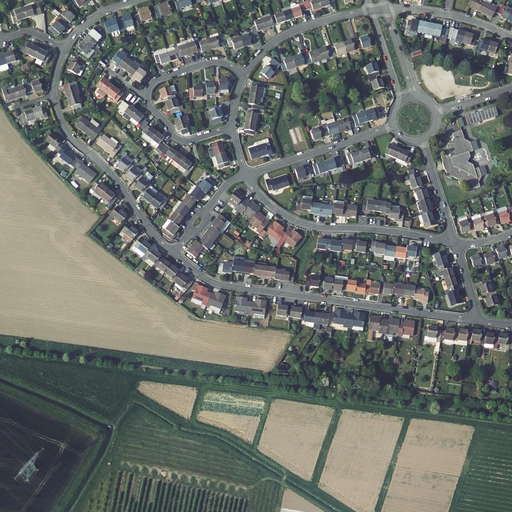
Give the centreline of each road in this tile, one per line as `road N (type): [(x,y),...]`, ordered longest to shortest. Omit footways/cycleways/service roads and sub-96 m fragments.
road 1 (residential): [(481,321),(220,284),(173,253)]
road 2 (residential): [(173,253),(110,172),(65,131),(53,93),(64,48)]
road 3 (residential): [(454,242),(307,225),(270,206),(246,175)]
road 4 (residential): [(243,75),(208,62),(147,90),(148,104),(176,139),(232,128)]
road 5 (residential): [(246,175),(393,126)]
road 6 (residential): [(243,75),(288,33),(372,10)]
road 7 (residential): [(384,9),(452,15),(511,38)]
